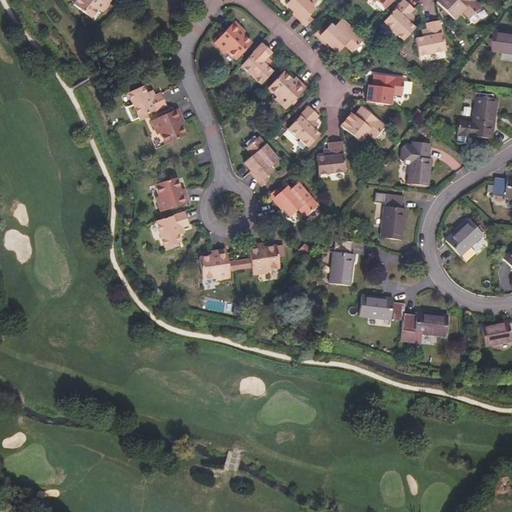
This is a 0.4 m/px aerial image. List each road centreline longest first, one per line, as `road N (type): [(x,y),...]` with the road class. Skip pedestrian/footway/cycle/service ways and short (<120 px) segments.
road 1 (residential): [(511,149),(444,195),(425,234),(436,281),(457,300),(511,305)]
road 2 (residential): [(220,0),(184,45),(184,75),(215,144),(220,186)]
road 3 (residential): [(220,186),(205,204),(207,216),(230,230),(247,219),(250,201),(229,185)]
road 4 (residential): [(242,0),(333,87)]
